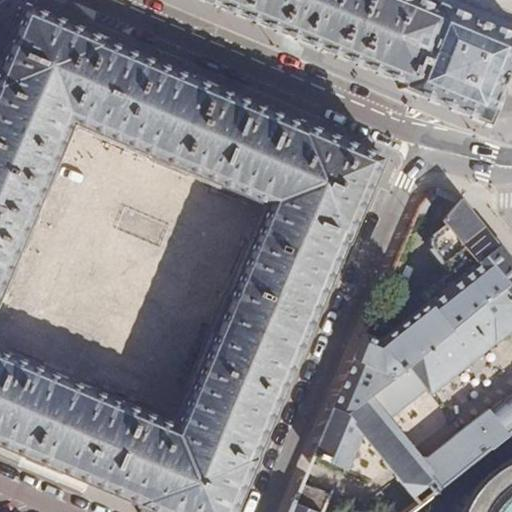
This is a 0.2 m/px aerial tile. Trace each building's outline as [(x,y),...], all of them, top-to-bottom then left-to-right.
[(389,86),(489,127),(511,72),(511,35),(424,0),(422,0),(420,6),(405,0),(203,0),(392,77),(389,86)] [(221,88),(185,73),(184,75),(110,44),(111,41),(27,5),(0,66),(0,445),(23,456),(23,458),(57,473),(59,471),(137,504),(136,506),(149,511),(233,511),(256,461),(254,459),(292,368),(295,369),(309,334),(306,333),(344,242),(346,243),(382,156),(300,121),(299,124),(221,91),(221,88)] [(363,335),(332,409),(348,415),(511,281),(511,262),(460,198),(443,221),(447,226),(433,236),(431,250),(451,274),(421,297),(428,304),(380,343),(363,335)] [(400,480),(412,495),(414,497),(427,487),(434,495),(511,432),(511,401),(493,416),(489,410),(423,462),(414,451),(386,416),(424,387),(429,394),(430,396),(505,338),(511,344),(511,343),(511,281),(348,415),(392,469),(400,480)] [(362,432),(348,415),(332,409),(314,455),(348,467),(362,432)] [(511,511),(511,460),(507,463),(493,472),(487,477),(476,488),(467,500),(462,511),(511,511)] [(320,511),(324,503),(329,491),(303,481),(289,511),(320,511)]
